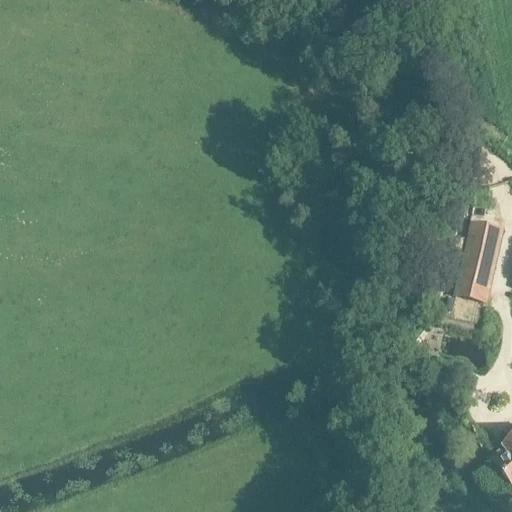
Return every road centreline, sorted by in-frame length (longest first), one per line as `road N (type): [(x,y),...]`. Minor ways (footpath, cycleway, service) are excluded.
road 1 (track): [(511,230),(468,127),(419,67),(368,23)]
road 2 (track): [(511,398),(500,385),(501,313),(511,273)]
